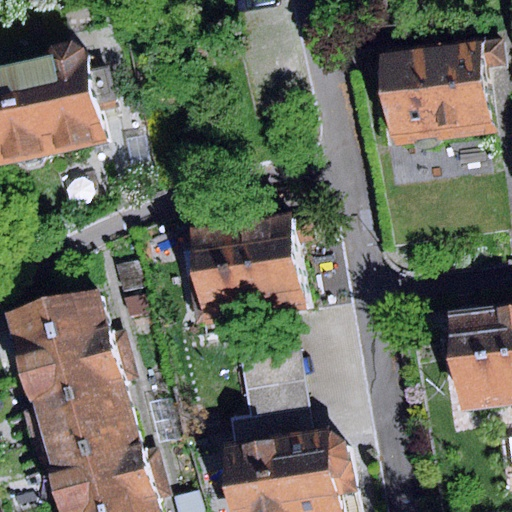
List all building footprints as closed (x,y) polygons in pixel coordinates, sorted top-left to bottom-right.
[(12,0),(0,3),(0,54),(41,45),(30,0),(12,0)] [(386,0),(355,0),(357,25),(388,23),(386,0)] [(408,25),(351,31),(353,50),(410,44),(408,25)] [(502,39),(382,54),(393,142),(410,140),(412,144),(416,147),(426,148),(432,146),(440,140),(442,135),(491,129),(484,70),(505,68),(502,39)] [(43,58),(0,66),(0,165),(19,162),(30,170),(45,167),(52,156),(108,143),(99,105),(111,102),(121,100),(113,66),(92,70),(87,49),(74,42),(54,45),(43,58)] [(145,137),(127,140),(133,172),(151,168),(145,137)] [(288,219),(193,233),(206,322),(301,309),(288,219)] [(97,291),(6,311),(19,372),(112,350),(97,291)] [(511,306),(454,314),(467,412),(511,406),(511,306)] [(298,346),(240,357),(249,410),(229,413),(233,439),(312,425),(298,346)] [(112,350),(19,372),(35,430),(126,406),(112,350)] [(170,397),(149,402),(160,445),(180,440),(170,397)] [(126,406),(35,430),(51,491),(143,466),(126,406)] [(325,431),(219,449),(229,511),(337,511),(334,495),(353,492),(345,443),(325,431)] [(155,511),(143,466),(51,491),(57,511),(155,511)] [(204,511),(199,492),(174,498),(177,511),(204,511)]
